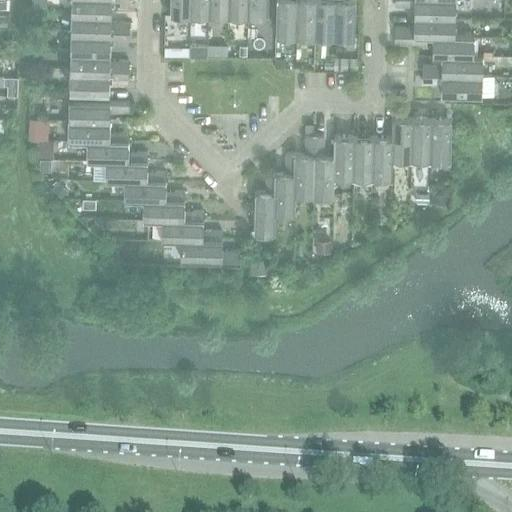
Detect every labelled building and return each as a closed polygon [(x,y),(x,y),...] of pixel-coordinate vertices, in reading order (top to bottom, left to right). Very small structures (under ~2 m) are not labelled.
[(71,0),(72,9),(111,10),(110,0),(71,0)] [(190,13),(190,0),(170,0),(170,13),(190,13)] [(209,14),(209,0),(190,0),(190,13),(209,14)] [(228,14),(228,0),(209,0),(209,14),(228,14)] [(248,15),(247,0),(228,0),(228,14),(248,15)] [(247,0),(248,15),(268,15),(268,0),(247,0)] [(296,30),(296,0),(276,0),(275,30),(296,30)] [(315,31),(315,0),(296,0),(296,30),(315,31)] [(334,31),(334,0),(315,0),(315,31),(334,31)] [(334,0),(334,31),(354,32),(355,0),(334,0)] [(455,15),(455,0),(395,0),(395,3),(414,4),(414,14),(455,15)] [(110,20),(111,10),(72,9),(71,28),(129,29),(130,21),(110,20)] [(454,35),(454,34),(455,15),(414,14),(414,25),(394,24),(394,42),(414,42),(414,34),(454,35)] [(129,38),(129,29),(71,28),(71,47),(110,48),(110,38),(129,38)] [(454,35),(414,34),(414,42),(432,43),(432,54),(442,55),(442,54),(473,54),(473,53),(473,35),(454,34),(454,35)] [(109,58),(110,48),(71,47),(70,66),(128,68),(129,59),(109,58)] [(482,74),(482,54),(473,53),(473,54),(442,54),(442,55),(441,64),(422,63),(422,72),(482,74)] [(128,77),(128,68),(70,66),(69,87),(109,87),(109,76),(128,77)] [(494,93),(494,75),(482,75),(482,74),(422,72),(422,81),(441,82),(441,93),(481,94),(482,93),(494,93)] [(69,119),(110,120),(110,109),(129,110),(129,100),(69,99),(69,119)] [(411,160),(412,116),(392,116),(391,135),(392,135),(392,160),(411,160)] [(430,161),(431,117),(412,116),(411,160),(430,161)] [(431,117),(430,161),(450,161),(451,117),(431,117)] [(128,140),(128,131),(109,130),(110,120),(69,119),(68,139),(87,139),(87,138),(128,140)] [(294,193),(295,193),(313,193),(315,133),(306,133),(305,152),(295,152),(294,193)] [(333,194),(334,177),(333,177),(334,153),(333,153),(323,153),(324,133),(315,133),(313,193),(333,194)] [(353,178),(354,134),(334,134),(333,153),(334,153),(333,177),(334,177),(353,178)] [(372,178),(373,135),(354,134),(353,178),(372,178)] [(392,160),(392,135),(391,135),(373,135),(372,178),(392,179),(392,160)] [(128,140),(87,138),(87,139),(87,159),(94,159),(94,158),(106,158),(147,159),(147,150),(128,150),(128,140)] [(294,193),(295,152),(286,151),(286,171),(275,170),(274,211),(275,211),(294,212),(295,193),(294,193)] [(147,159),(106,158),(94,158),(94,159),(93,177),(106,177),(105,178),(125,179),(125,178),(166,179),(166,170),(147,170),(147,159)] [(274,211),(275,170),(266,170),(266,189),(255,189),(253,230),(275,231),(275,211),(274,211)] [(184,199),(185,190),(165,189),(166,179),(125,178),(125,179),(124,198),(143,198),(143,197),(184,199)] [(203,218),(203,209),(184,209),(184,199),(143,197),(143,198),(143,218),(162,218),(162,217),(203,218)] [(162,217),(162,218),(162,237),(181,238),(181,237),(222,238),(222,229),(203,229),(203,218),(162,217)] [(181,237),(181,238),(180,257),(240,259),(241,249),(221,248),(222,238),(181,237)]
